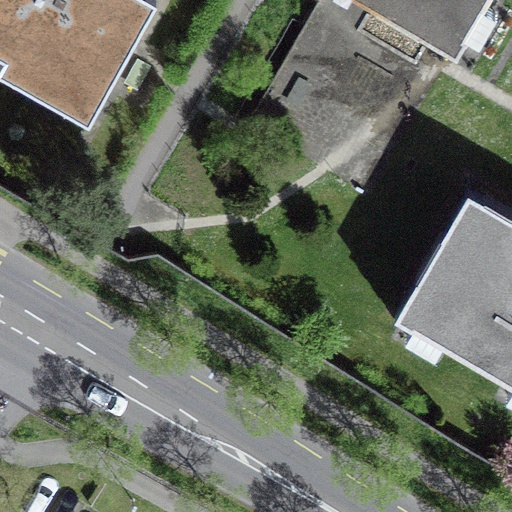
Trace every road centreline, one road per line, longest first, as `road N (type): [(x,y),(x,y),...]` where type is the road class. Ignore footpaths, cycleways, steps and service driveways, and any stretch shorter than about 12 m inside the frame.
road 1 (secondary): [(0,304),(353,511)]
road 2 (unknown): [(511,128),(338,42)]
